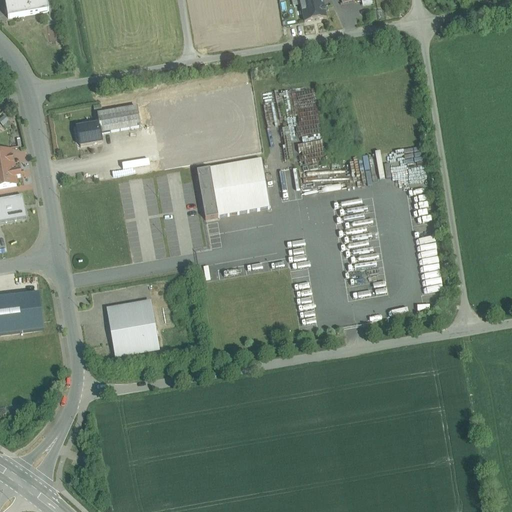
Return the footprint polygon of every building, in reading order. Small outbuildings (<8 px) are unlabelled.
[(4,0),(8,21),(49,13),(46,0),(4,0)] [(301,0),(299,0),(304,24),(326,19),(322,0),(301,0)] [(137,109),(97,116),(98,123),(99,126),(101,136),(140,129),(137,109)] [(84,129),(77,130),(80,148),(102,144),(101,136),(99,126),(84,129)] [(11,153),(0,154),(0,165),(0,167),(0,189),(17,187),(15,179),(20,178),(19,173),(14,174),(11,153)] [(262,162),(210,171),(218,219),(270,210),(262,162)] [(210,171),(197,173),(205,221),(218,219),(210,171)] [(23,198),(0,201),(0,224),(26,220),(23,198)] [(39,296),(0,300),(0,337),(44,332),(39,296)] [(151,307),(108,314),(115,358),(158,350),(151,307)]
